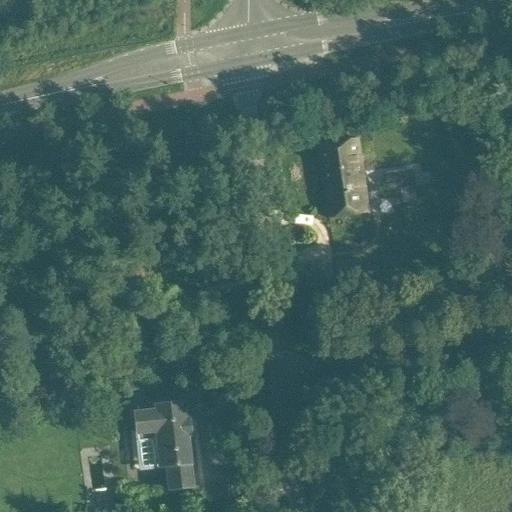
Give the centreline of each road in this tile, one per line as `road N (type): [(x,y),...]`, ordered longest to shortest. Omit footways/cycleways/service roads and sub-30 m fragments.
road 1 (unknown): [(275,319),(244,301),(216,197),(186,167),(137,146),(0,175)]
road 2 (unclassified): [(287,422),(247,49)]
road 3 (tertiary): [(247,49),(511,5)]
road 4 (tertiary): [(0,105),(247,49)]
road 5 (unclassified): [(287,422),(511,352)]
